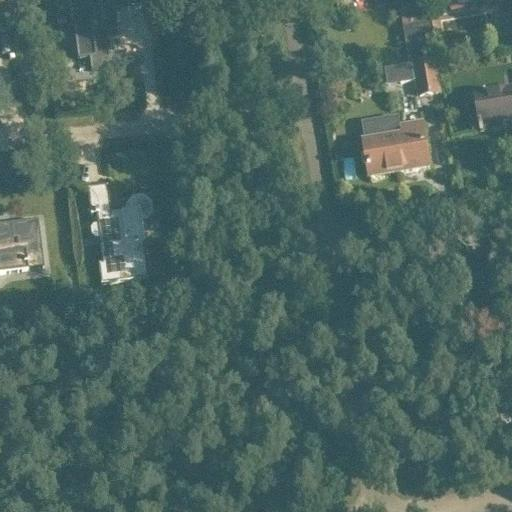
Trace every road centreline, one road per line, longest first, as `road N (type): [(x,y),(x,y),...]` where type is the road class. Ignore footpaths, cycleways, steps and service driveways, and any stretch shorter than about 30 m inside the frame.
road 1 (residential): [(307,105),(15,140)]
road 2 (residential): [(374,511),(330,240)]
road 3 (residential): [(330,240),(511,210)]
road 4 (residential): [(330,240),(307,105)]
